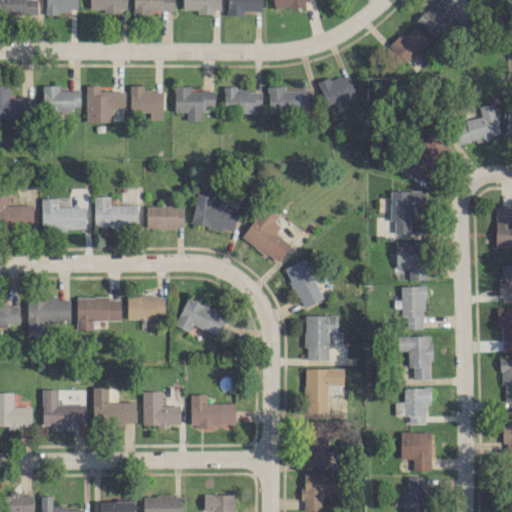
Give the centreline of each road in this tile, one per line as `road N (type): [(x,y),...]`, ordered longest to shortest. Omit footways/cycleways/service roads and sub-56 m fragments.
road 1 (residential): [(0,50),(298,49),(343,29),(378,0)]
road 2 (residential): [(461,511),(457,210),(465,183)]
road 3 (residential): [(0,459),(268,458)]
road 4 (residential): [(0,263),(200,261),(242,281)]
road 5 (residential): [(268,511),(270,337),(242,281)]
